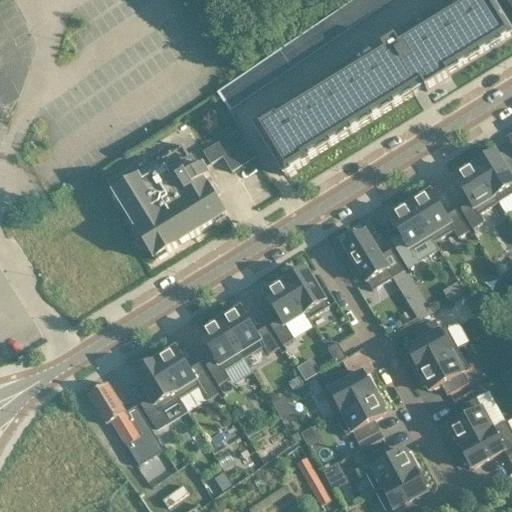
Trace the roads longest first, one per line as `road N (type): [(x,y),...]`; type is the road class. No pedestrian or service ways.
road 1 (tertiary): [(25,392),(305,218)]
road 2 (residential): [(305,218),(465,504)]
road 3 (tertiary): [(305,218),(511,91)]
